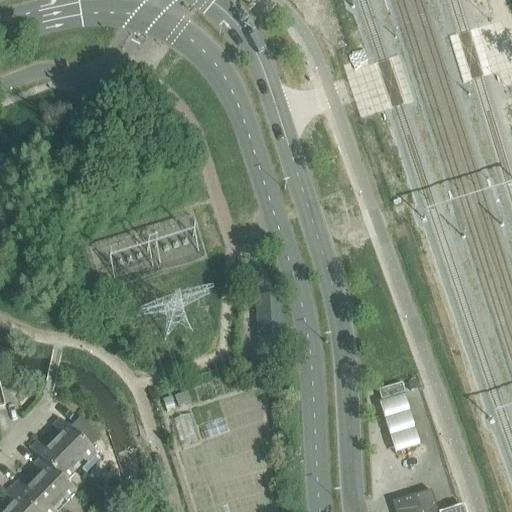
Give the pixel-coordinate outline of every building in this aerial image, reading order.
[(284,348),(281,300),(257,302),(263,328),(258,328),(260,350),(284,348)] [(378,393),(381,403),(405,396),(402,387),(378,393)] [(187,394),(174,398),(177,409),(190,404),(187,394)] [(381,403),(377,404),(383,421),(410,413),(405,396),(381,403)] [(410,413),(383,421),(389,440),(416,431),(410,413)] [(52,429),(65,441),(57,449),(78,469),(77,470),(81,473),(86,477),(86,476),(100,462),(97,458),(95,456),(90,452),(79,440),(59,421),(58,422),(52,429)] [(87,431),(79,440),(90,452),(99,443),(87,431)] [(416,431),(389,440),(395,457),(422,449),(416,431)] [(75,476),(73,474),(77,470),(78,469),(57,449),(49,457),(37,445),(30,451),(29,452),(39,462),(40,461),(65,486),(66,486),(75,476)] [(33,468),(46,481),(38,489),(61,511),(76,496),(66,486),(65,486),(40,461),(39,462),(33,468)] [(17,484),(11,491),(32,511),(59,511),(61,511),(38,489),(30,497),(17,484)] [(4,498),(17,510),(15,511),(32,511),(11,491),(4,498)] [(436,511),(431,493),(393,506),(394,511),(464,511),(463,510),(459,511),(456,511),(436,511)]
